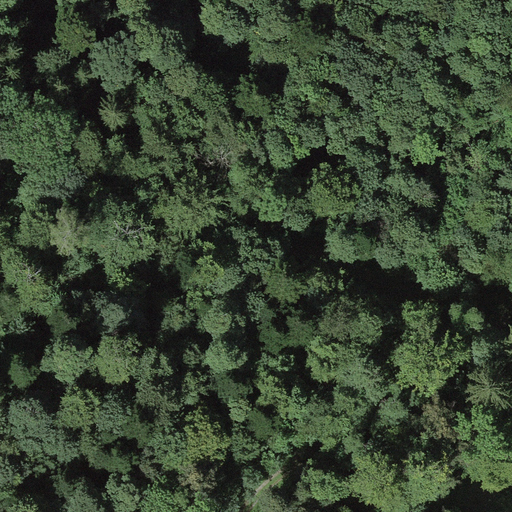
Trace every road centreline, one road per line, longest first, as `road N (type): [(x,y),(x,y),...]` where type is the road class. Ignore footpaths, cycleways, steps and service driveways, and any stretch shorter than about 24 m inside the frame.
road 1 (track): [(0,162),(140,175),(421,297),(511,299)]
road 2 (track): [(511,313),(378,416),(286,468),(247,511)]
